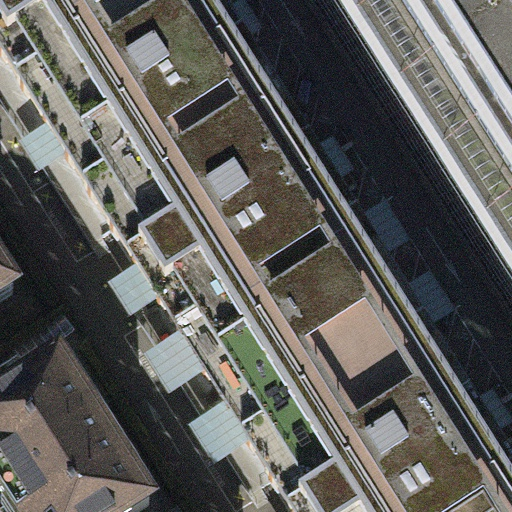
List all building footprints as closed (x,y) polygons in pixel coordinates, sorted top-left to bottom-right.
[(0,0),(0,11),(17,0),(0,0)] [(202,0),(17,0),(0,11),(0,54),(136,269),(305,162),(202,0)] [(333,0),(511,279),(511,139),(423,0),(333,0)] [(511,0),(423,0),(511,139),(511,0)] [(305,162),(136,269),(290,511),(310,511),(466,414),(305,162)] [(0,302),(13,294),(0,273),(0,302)] [(95,420),(59,363),(0,400),(0,491),(13,511),(142,511),(150,507),(114,451),(108,455),(88,424),(95,420)] [(511,511),(511,486),(466,414),(310,511),(511,511)]
